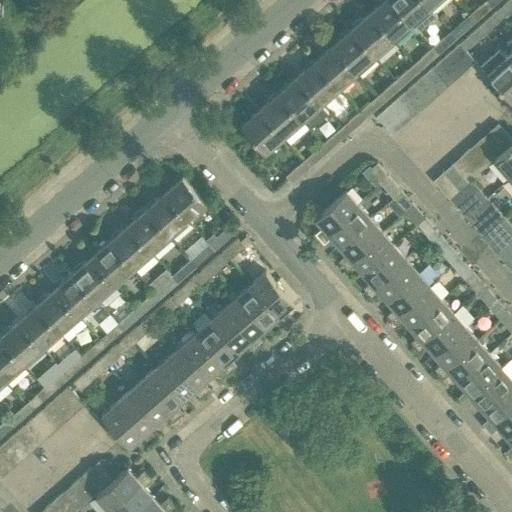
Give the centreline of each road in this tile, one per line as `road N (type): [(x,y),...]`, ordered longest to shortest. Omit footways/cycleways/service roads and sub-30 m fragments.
road 1 (residential): [(219,511),(178,456),(342,310)]
road 2 (residential): [(342,310),(170,112)]
road 3 (residential): [(511,505),(342,310)]
road 4 (residential): [(0,261),(170,112)]
road 5 (residential): [(170,112),(298,0)]
